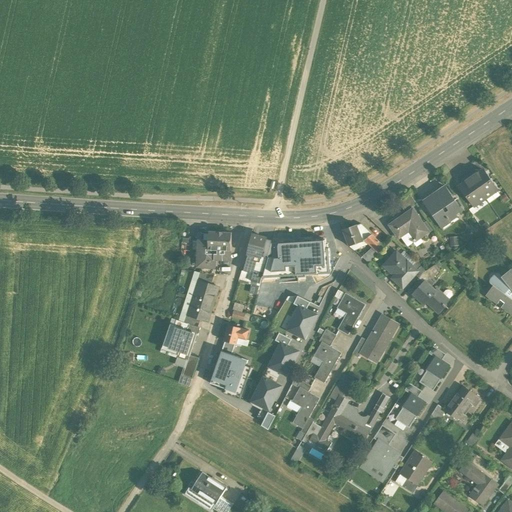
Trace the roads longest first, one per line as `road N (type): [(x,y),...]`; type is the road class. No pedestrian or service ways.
road 1 (secondary): [(0,196),(253,213),(336,209)]
road 2 (residential): [(336,209),(347,247),(496,377)]
road 3 (track): [(324,0),(277,213)]
road 4 (secondary): [(336,209),(398,180),(511,104)]
